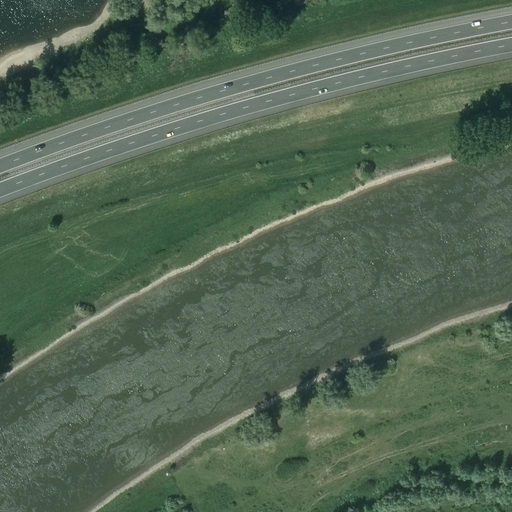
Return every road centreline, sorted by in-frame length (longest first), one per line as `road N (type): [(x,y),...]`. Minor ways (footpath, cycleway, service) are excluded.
road 1 (motorway): [(0,192),(232,113),(511,46)]
road 2 (motorway): [(511,23),(282,75),(0,166)]
